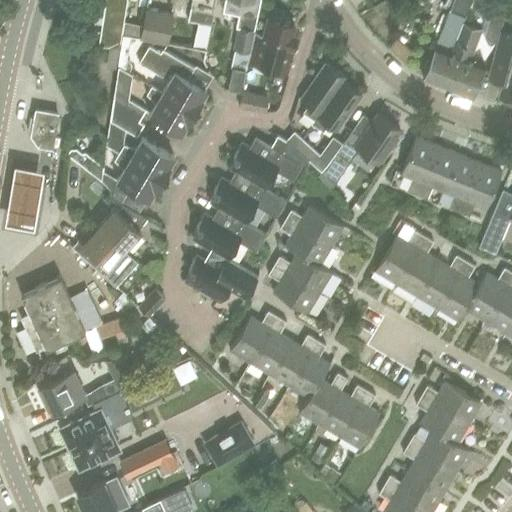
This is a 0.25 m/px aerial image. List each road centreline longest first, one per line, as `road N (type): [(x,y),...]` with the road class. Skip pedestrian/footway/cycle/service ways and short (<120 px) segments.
road 1 (unclassified): [(202,328),(173,285),(182,190),(231,116),(285,123),(315,0)]
road 2 (residential): [(511,132),(417,100),(320,0)]
road 3 (residential): [(511,401),(382,334)]
